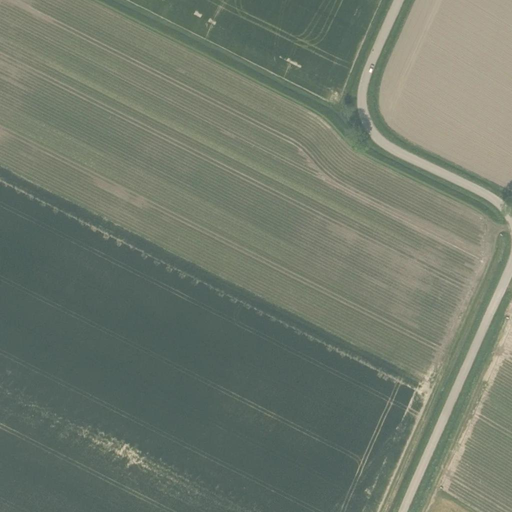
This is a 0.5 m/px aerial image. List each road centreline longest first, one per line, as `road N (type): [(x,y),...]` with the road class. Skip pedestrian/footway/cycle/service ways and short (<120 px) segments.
road 1 (tertiary): [(511,223),(491,197),(384,142),(366,121),(361,93),(397,0)]
road 2 (tertiary): [(402,511),(511,255)]
